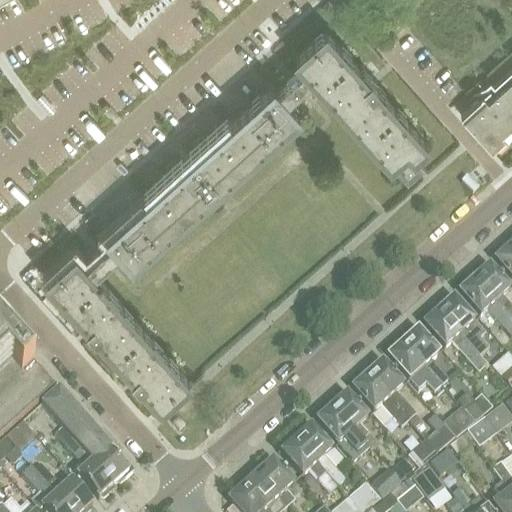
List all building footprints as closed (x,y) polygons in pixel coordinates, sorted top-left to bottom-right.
[(379,84),(371,76),(369,78),(326,30),(297,56),(305,66),(278,91),(273,85),(107,235),(113,241),(86,265),(76,253),(48,279),(89,324),(87,326),(95,335),(96,333),(134,375),(132,377),(140,385),(141,383),(161,405),(189,379),(100,281),(104,277),(102,274),(98,278),(93,272),(120,248),(134,264),(212,193),(213,195),(223,186),(222,184),(299,114),(285,99),(312,74),(390,161),(396,156),(408,169),(419,158),(415,154),(428,143),(377,86),(379,84)] [(511,68),(462,114),(493,149),(511,131),(511,68)] [(511,252),(510,250),(505,255),(503,253),(495,260),(497,263),(496,264),(511,282),(511,252)] [(474,283),(511,325),(511,310),(502,299),(510,292),(489,269),(487,271),(485,269),(477,276),(479,278),(474,283)] [(511,340),(511,325),(474,283),(468,288),(467,286),(460,292),(461,294),(460,295),(481,319),(487,314),(511,341),(511,340)] [(443,310),(439,314),(480,360),(489,352),(479,341),(486,335),(454,300),(451,303),(449,301),(442,308),(443,310)] [(480,360),(439,314),(433,320),(431,318),(424,324),(426,326),(424,328),(445,351),(451,346),(479,376),(487,369),(480,360)] [(0,439),(55,389),(37,369),(0,328),(0,439)] [(408,342),(403,347),(442,390),(449,383),(431,364),(439,357),(418,333),(416,335),(414,333),(406,340),(408,342)] [(435,396),(442,390),(403,347),(397,351),(396,349),(388,356),(390,358),(388,360),(418,393),(426,386),(435,396)] [(416,416),(405,405),(396,395),(403,388),(382,365),(380,367),(378,365),(371,372),(373,373),(367,379),(408,424),(416,416)] [(511,369),(500,381),(511,394),(511,369)] [(401,430),(408,424),(367,379),(361,383),(360,382),(353,388),(355,390),(353,392),(373,415),(381,408),(401,430)] [(62,432),(113,488),(115,491),(133,474),(60,391),(41,409),(62,432)] [(337,406),(332,411),(362,444),(369,438),(360,428),(367,421),(346,398),(345,399),(343,397),(336,404),(337,406)] [(484,418),(472,405),(463,414),(475,426),(484,418)] [(511,421),(502,408),(485,421),(497,437),(511,425),(511,421)] [(355,451),(362,444),(332,411),(327,416),(325,414),(317,421),(319,422),(317,424),(338,448),(346,441),(355,451)] [(443,426),(444,428),(455,441),(475,426),(463,414),(461,411),(443,426)] [(479,451),(497,437),(485,421),(466,434),(474,444),(479,451)] [(35,441),(20,426),(6,439),(21,454),(35,441)] [(438,455),(455,441),(444,428),(427,442),(438,455)] [(296,443),(327,476),(339,490),(346,484),(325,460),(332,453),(311,430),(309,432),(307,429),(300,436),(301,438),(296,443)] [(109,492),(113,488),(62,432),(56,439),(65,449),(85,471),(77,478),(98,502),(101,499),(104,500),(111,495),(109,492)] [(474,444),(466,434),(449,448),(457,457),(474,444)] [(0,465),(13,452),(4,441),(0,444),(0,465)] [(425,442),(407,459),(419,472),(424,468),(421,465),(435,453),(425,442)] [(319,483),(327,476),(296,443),(290,448),(289,446),(282,453),(283,454),(281,457),(302,480),(310,473),(319,483)] [(447,453),(430,466),(439,479),(457,466),(447,453)] [(294,487),(273,464),(271,466),(269,464),(261,470),(263,473),(259,477),(289,510),(295,504),(286,494),(294,487)] [(511,481),(507,475),(499,465),(491,471),(502,485),(511,498),(511,481)] [(91,511),(91,510),(93,508),(72,484),(64,492),(54,482),(42,467),(35,473),(70,511),(91,511)] [(408,482),(416,493),(422,500),(441,484),(427,467),(415,476),(408,482)] [(70,511),(35,473),(31,469),(21,478),(38,496),(41,494),(50,504),(41,511),(70,511)] [(370,491),(380,503),(400,486),(390,473),(370,491)] [(246,488),(244,490),(263,511),(286,511),(289,510),(259,477),(253,482),(251,480),(244,486),(246,488)] [(391,496),(398,506),(399,507),(416,493),(408,482),(403,486),(391,496)] [(511,511),(511,498),(502,485),(494,491),(502,502),(493,508),(496,511),(511,511)] [(349,500),(360,511),(368,511),(380,503),(370,491),(366,486),(349,500)] [(263,511),(244,490),(238,496),(236,494),(228,500),(230,502),(229,503),(236,511),(263,511)] [(373,511),(390,511),(398,506),(391,496),(373,511)] [(360,511),(349,500),(335,511),(360,511)] [(462,511),(454,501),(446,508),(448,511),(462,511)] [(31,511),(26,506),(19,511),(10,502),(3,509),(5,511),(31,511)]
